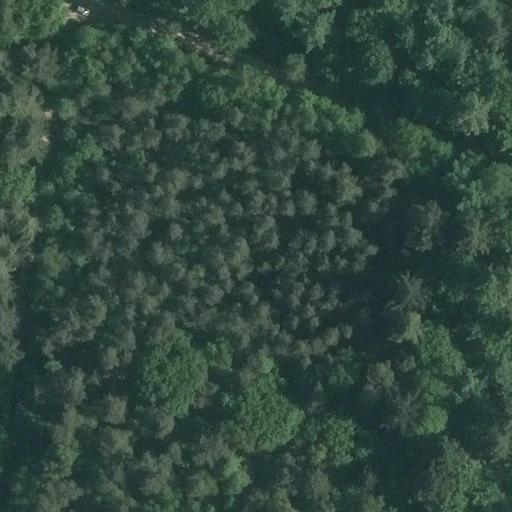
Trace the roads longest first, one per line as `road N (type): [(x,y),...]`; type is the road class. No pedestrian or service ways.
road 1 (track): [(511,173),(74,0)]
road 2 (track): [(61,0),(0,415)]
